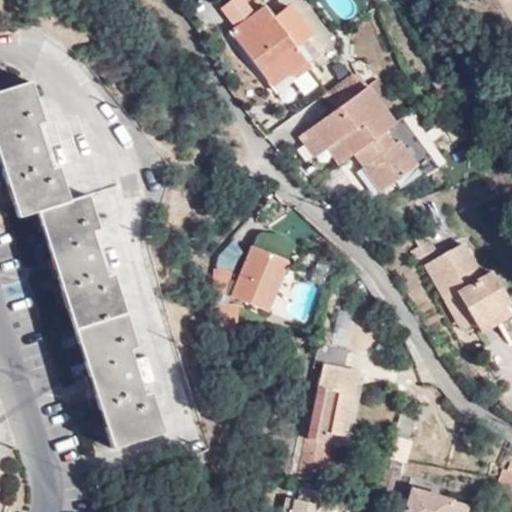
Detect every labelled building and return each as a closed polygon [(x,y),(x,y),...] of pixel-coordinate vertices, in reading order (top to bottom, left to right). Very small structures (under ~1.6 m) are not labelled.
[(229,0),(220,8),(236,28),(255,12),(245,0),(229,0)] [(231,31),(276,89),(309,64),(307,62),(318,54),(306,38),(313,33),(290,3),(285,7),(278,0),(271,0),(255,12),(236,28),(231,31)] [(351,74),(327,91),(338,106),(362,89),(351,74)] [(379,77),(368,85),(385,109),(396,101),(379,77)] [(338,106),(311,126),(327,147),(341,137),(351,152),(394,121),(368,85),(362,89),(338,106)] [(42,127),(29,89),(0,97),(0,166),(19,224),(35,219),(111,457),(164,441),(152,402),(142,403),(128,359),(137,357),(113,280),(104,282),(90,241),(99,237),(88,204),(68,209),(57,173),(50,174),(35,130),(42,127)] [(394,121),(351,152),(361,166),(379,153),(384,159),(366,172),(378,190),(425,156),(398,118),(394,121)] [(311,126),(298,134),(314,156),(327,147),(311,126)] [(341,137),(331,144),(342,159),(351,152),(341,137)] [(379,153),(361,166),(366,172),(384,159),(379,153)] [(435,250),(423,230),(411,238),(416,246),(408,252),(414,263),(435,250)] [(489,313),(494,323),(511,314),(505,303),(511,300),(493,270),(482,276),(461,241),(422,265),(443,300),(457,293),(475,321),(489,313)] [(268,311),(289,263),(253,248),(233,297),(268,311)] [(234,272),(213,270),(210,305),(228,306),(234,272)] [(462,329),(475,321),(457,293),(443,300),(462,329)] [(228,306),(210,305),(208,329),(237,331),(240,306),(228,306)] [(481,330),(494,323),(489,313),(475,321),(481,330)] [(348,349),(320,344),(317,360),(327,362),(312,438),(325,440),(327,426),(347,430),(348,425),(360,366),(347,363),(348,349)] [(414,438),(422,411),(404,408),(398,435),(414,438)] [(363,428),(348,425),(347,430),(346,439),(360,441),(363,428)] [(325,440),(312,438),(304,476),(324,480),(330,441),(325,440)] [(511,494),(511,469),(501,466),(498,475),(492,497),(510,502),(511,494)] [(412,486),(403,511),(466,511),(469,502),(412,486)] [(316,511),(318,507),(289,502),(287,511),(316,511)]
